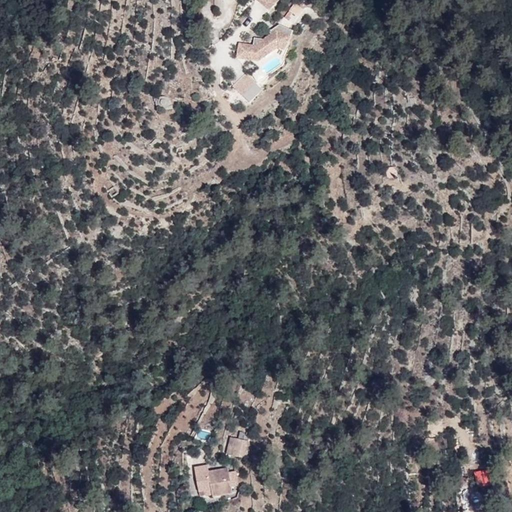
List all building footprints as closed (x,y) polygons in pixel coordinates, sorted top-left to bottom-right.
[(276,0),(267,0),(259,8),(268,17),(281,4),(276,0)] [(253,52),(239,50),(238,64),(259,68),(278,54),(286,58),(294,38),(281,32),(263,45),(254,44),(253,52)] [(245,81),(233,93),(243,102),(255,91),(245,81)] [(246,439),(234,437),(231,454),(243,457),(246,439)] [(475,473),(478,486),(491,484),(488,471),(475,473)] [(200,505),(234,500),(230,475),(211,478),(210,472),(195,474),(200,505)]
